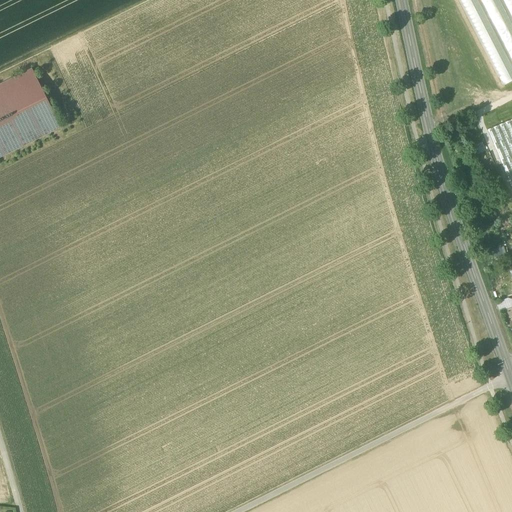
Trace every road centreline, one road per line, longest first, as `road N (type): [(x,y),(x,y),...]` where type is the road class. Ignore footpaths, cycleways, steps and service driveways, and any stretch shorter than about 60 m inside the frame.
road 1 (secondary): [(400,0),(427,129),(511,383)]
road 2 (track): [(239,511),(508,374)]
